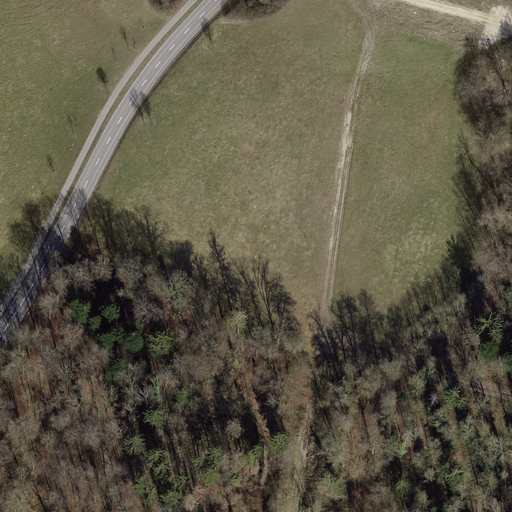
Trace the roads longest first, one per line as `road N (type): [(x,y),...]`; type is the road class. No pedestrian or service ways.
road 1 (tertiary): [(216,0),(123,113),(29,300),(0,340)]
road 2 (track): [(327,339),(367,0)]
road 3 (track): [(511,401),(327,339)]
road 4 (track): [(298,511),(327,339)]
